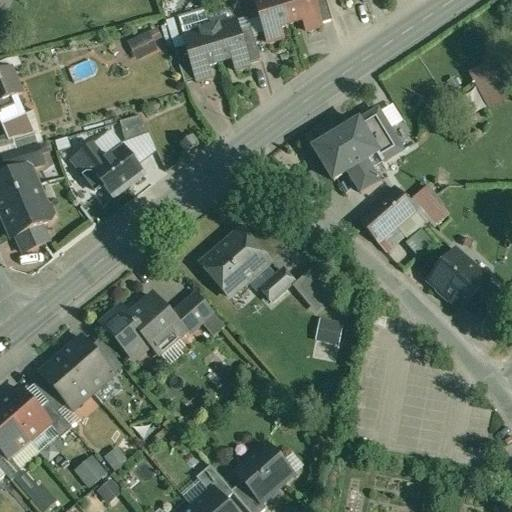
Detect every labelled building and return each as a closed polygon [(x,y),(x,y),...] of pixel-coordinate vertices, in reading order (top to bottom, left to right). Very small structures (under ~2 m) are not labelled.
[(242,0),(249,21),(260,17),(254,0),(242,0)] [(254,0),(260,17),(268,44),(283,39),(279,28),(292,24),(284,0),(254,0)] [(284,0),(292,24),(304,21),(307,32),(322,28),(321,24),(313,0),(284,0)] [(325,0),(313,0),(321,24),(332,21),(325,0)] [(236,22),(210,30),(220,64),(232,60),(235,72),(250,68),(249,64),(239,30),(236,22)] [(261,61),(250,26),(239,30),(249,64),(261,61)] [(158,28),(129,40),(137,60),(167,48),(158,28)] [(210,30),(183,38),(185,46),(196,80),(197,83),(211,79),(208,68),(220,64),(210,30)] [(185,46),(174,49),(184,84),(196,80),(185,46)] [(510,98),(490,62),(469,74),(489,110),(510,98)] [(0,76),(0,111),(4,110),(1,104),(22,96),(12,71),(0,76)] [(385,163),(402,153),(378,112),(360,122),(379,154),(385,163)] [(25,114),(2,125),(9,142),(35,134),(25,114)] [(141,117),(120,123),(125,143),(126,142),(126,144),(137,141),(137,139),(149,136),(141,117)] [(379,154),(360,122),(314,150),(333,182),(349,172),(361,192),(376,183),(364,162),(379,154)] [(123,148),(105,161),(93,145),(72,161),(95,192),(103,186),(113,200),(145,176),(123,148)] [(37,147),(3,157),(10,176),(25,169),(25,171),(43,166),(37,147)] [(10,176),(0,179),(0,210),(1,213),(12,209),(17,196),(36,187),(33,188),(25,171),(25,169),(10,176)] [(36,187),(17,196),(12,209),(1,213),(2,215),(5,213),(15,238),(16,238),(42,227),(51,223),(54,216),(50,207),(43,204),(36,187)] [(427,188),(413,199),(435,225),(448,214),(427,188)] [(396,190),(359,222),(378,244),(410,216),(415,212),(396,190)] [(410,216),(378,244),(387,254),(419,226),(410,216)] [(42,227),(16,238),(22,254),(49,242),(42,227)] [(242,232),(202,267),(229,298),(268,263),(242,232)] [(488,282),(454,253),(429,282),(463,310),(488,282)] [(294,288),(315,313),(337,294),(315,269),(294,288)] [(284,271),(261,291),(271,303),(294,283),(284,271)] [(488,282),(463,310),(481,326),(506,298),(488,282)] [(225,328),(196,294),(170,317),(183,332),(184,333),(190,326),(194,331),(202,324),(213,337),(225,328)] [(129,319),(121,310),(103,326),(133,360),(150,346),(158,355),(183,332),(170,317),(153,298),(129,319)] [(320,319),(315,340),(339,345),(343,324),(320,319)] [(91,349),(82,339),(61,357),(93,393),(114,375),(103,362),(91,349)] [(112,355),(100,341),(91,349),(103,362),(112,355)] [(112,355),(103,362),(114,375),(123,367),(112,355)] [(93,393),(61,357),(40,375),(67,406),(72,411),(93,393)] [(67,406),(43,378),(34,386),(48,403),(58,414),(67,406)] [(38,411),(19,389),(0,406),(0,408),(29,442),(49,425),(50,424),(38,411)] [(58,414),(48,403),(38,411),(50,424),(49,425),(61,439),(72,430),(58,414)] [(29,442),(0,408),(0,449),(9,459),(29,442)] [(51,444),(39,454),(48,465),(60,455),(51,444)] [(267,446),(235,474),(242,483),(261,504),(262,503),(293,476),(267,446)] [(118,448),(104,459),(116,473),(129,462),(118,448)] [(9,459),(0,449),(0,469),(11,482),(14,480),(22,473),(9,459)] [(92,459),(75,472),(89,489),(106,476),(92,459)] [(231,492),(210,467),(196,479),(210,494),(214,491),(224,503),(233,494),(231,492)] [(22,473),(14,480),(41,511),(43,511),(57,501),(42,484),(38,488),(23,471),(22,473)] [(111,482),(98,492),(109,505),(122,495),(111,482)] [(261,504),(242,483),(231,492),(233,494),(248,511),(263,511),(267,509),(262,503),(261,504)] [(189,511),(231,511),(224,503),(214,491),(210,494),(189,511)]
